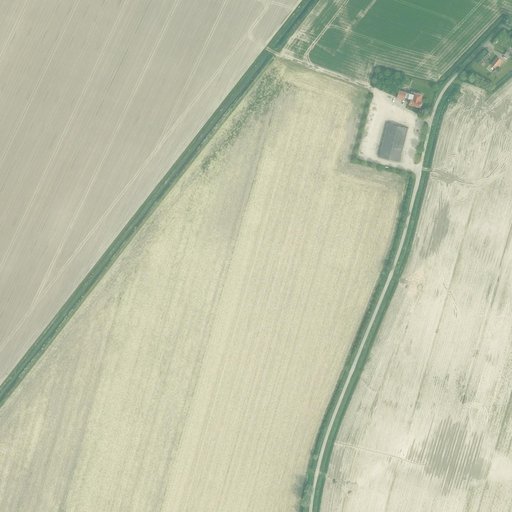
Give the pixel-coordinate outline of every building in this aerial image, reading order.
[(475,61),(479,65),(491,54),(486,49),(475,61)] [(491,65),(496,69),(503,61),(497,57),(491,65)] [(396,98),(404,100),(406,92),(398,90),(396,98)] [(420,101),(422,95),(412,92),(412,94),(409,93),(408,99),(410,99),(409,104),(420,107),(421,101),(420,101)] [(379,157),(399,162),(407,128),(388,123),(379,157)]
